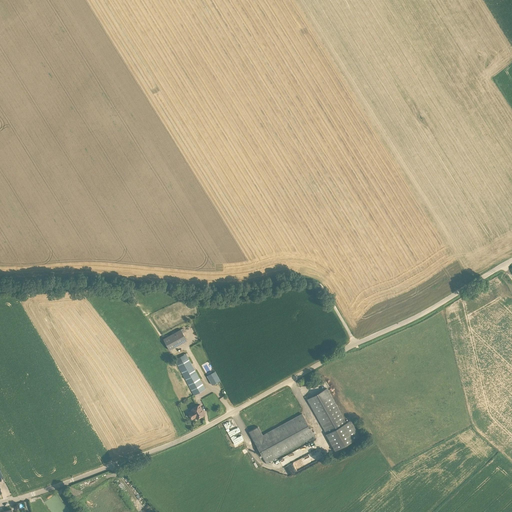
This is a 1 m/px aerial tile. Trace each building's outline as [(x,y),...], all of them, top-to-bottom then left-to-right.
[(169,350),(177,346),(187,340),(181,329),(163,339),(169,350)] [(205,389),(185,354),(174,360),(194,395),(205,389)] [(212,385),(220,381),(217,376),(210,381),(212,385)] [(307,400),(326,434),(346,424),(327,389),(307,400)] [(197,419),(204,415),(203,413),(204,413),(199,405),(191,409),(192,411),(188,413),(192,419),(196,417),(197,419)] [(266,463),(277,457),(279,460),(315,440),(313,437),(314,436),(302,414),(262,436),(253,441),(266,463)] [(326,434),(335,451),(359,437),(350,421),(346,424),(326,434)] [(262,436),(258,427),(249,432),(253,441),(262,436)] [(289,475),(308,467),(304,458),(285,467),(289,475)]
